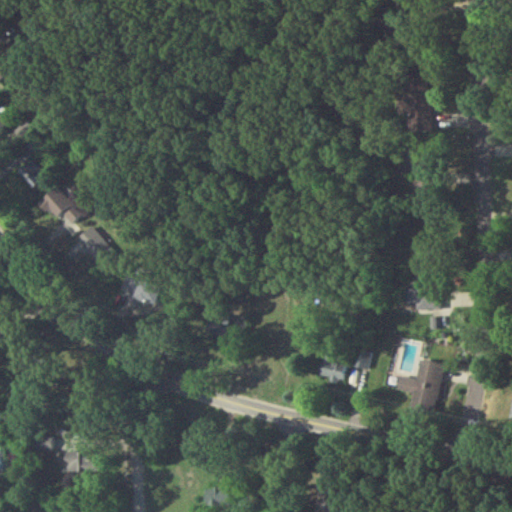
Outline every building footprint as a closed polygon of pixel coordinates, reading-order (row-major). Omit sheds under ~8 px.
[(0,85),(15,75),(0,52),(0,85)] [(0,138),(10,129),(0,118),(0,138)] [(62,217),(75,228),(85,215),(53,189),(39,206),(59,222),(62,217)] [(417,300),(435,301),(436,270),(418,270),(417,300)] [(165,290),(140,282),(134,301),(159,309),(165,290)] [(238,325),(212,319),(208,337),(235,343),(238,325)] [(371,372),(369,356),(356,359),(359,374),(371,372)] [(435,420),(446,369),(422,364),(417,385),(401,382),(399,395),(415,398),(411,416),(435,420)] [(321,386),(345,386),(345,365),(321,365),(321,386)] [(99,456),(60,456),(60,477),(99,477),(99,456)] [(208,511),(213,511),(233,508),(230,491),(206,495),(208,511)]
